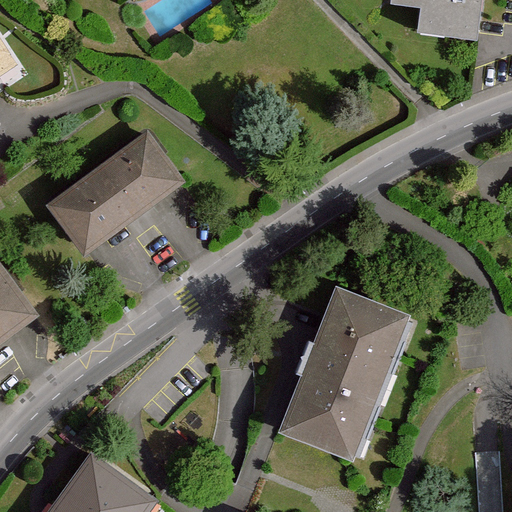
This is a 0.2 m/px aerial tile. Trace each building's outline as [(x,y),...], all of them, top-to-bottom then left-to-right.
[(399,0),(397,20),(425,23),(422,52),(482,58),(488,0),(399,0)] [(0,53),(0,94),(19,82),(0,53)] [(148,136),(46,210),(84,264),(187,189),(148,136)] [(0,267),(0,351),(39,323),(0,267)] [(411,305),(336,276),(279,422),(352,449),(411,305)] [(144,511),(159,492),(90,444),(42,511),(144,511)]
